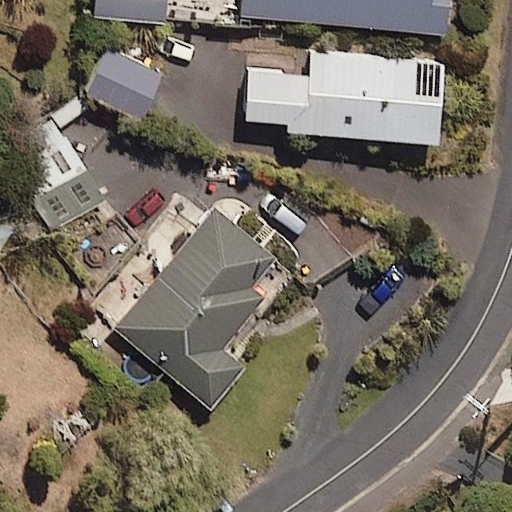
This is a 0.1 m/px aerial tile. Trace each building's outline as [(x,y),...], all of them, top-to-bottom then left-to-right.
[(165,18),(165,0),(90,0),(90,14),(165,18)] [(446,29),(448,0),(240,0),(240,11),(446,29)] [(142,115),(162,72),(106,47),(86,90),(142,115)] [(439,137),(444,57),(311,49),(310,73),(245,69),(242,115),(289,118),(288,128),(439,137)] [(102,199),(70,130),(19,153),(52,222),(102,199)] [(224,344),(289,265),(215,204),(111,330),(207,409),(246,362),(224,344)]
